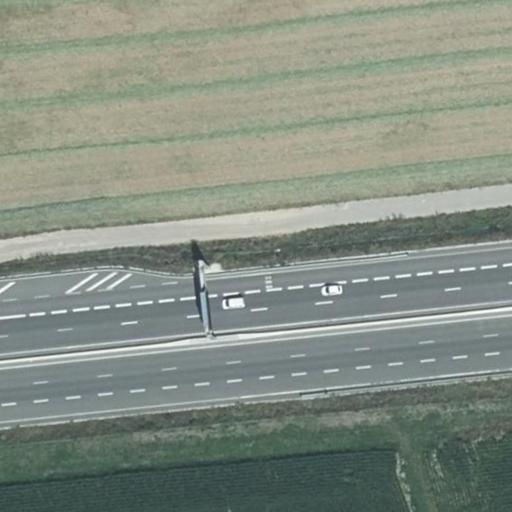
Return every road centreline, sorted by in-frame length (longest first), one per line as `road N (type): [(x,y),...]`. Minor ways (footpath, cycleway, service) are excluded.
road 1 (track): [(511,194),(0,249)]
road 2 (trunk): [(511,288),(0,340)]
road 3 (trunk): [(0,387),(511,335)]
